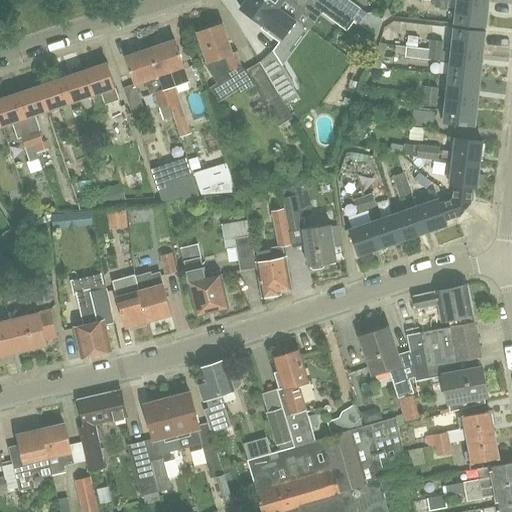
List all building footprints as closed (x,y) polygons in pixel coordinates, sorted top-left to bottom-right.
[(280,43),(296,20),(268,0),(246,0),(240,9),(263,25),(261,29),(280,43)] [(268,0),(296,20),(311,0),(310,0),(268,0)] [(354,18),(328,0),(314,0),(313,3),(347,28),(354,18)] [(328,0),(354,18),(361,8),(350,0),(328,0)] [(435,0),(435,8),(449,9),(450,0),(435,0)] [(486,27),(488,3),(461,0),(456,0),(454,24),(486,27)] [(240,66),(235,51),(232,52),(222,23),(197,32),(208,62),(219,84),(231,75),(229,70),(240,66)] [(431,35),(432,24),(389,24),(389,34),(431,35)] [(482,55),(485,31),(453,27),(451,51),(482,55)] [(175,86),(189,81),(175,39),(150,48),(173,117),(180,137),(192,133),(175,86)] [(444,42),(431,40),(430,49),(443,51),(444,42)] [(173,117),(150,48),(126,56),(136,85),(147,81),(152,95),(155,94),(164,120),(173,117)] [(442,61),(443,51),(430,49),(430,50),(408,48),(406,57),(442,61)] [(260,62),(259,63),(279,97),(280,97),(278,94),(293,86),(273,50),(260,62)] [(480,79),(482,55),(451,51),(448,75),(480,79)] [(119,100),(114,87),(106,62),(83,70),(91,95),(101,92),(105,105),(119,100)] [(265,105),(279,97),(259,63),(245,71),(265,105)] [(69,103),(91,95),(83,70),(60,78),(69,103)] [(477,102),(480,79),(448,75),(445,98),(477,102)] [(46,110),(69,103),(60,78),(38,85),(46,110)] [(34,114),(46,110),(38,85),(15,93),(34,146),(44,143),(34,114)] [(147,114),(137,85),(125,89),(135,118),(147,114)] [(426,87),(425,96),(439,97),(440,88),(426,87)] [(34,146),(15,93),(0,98),(0,121),(1,126),(12,122),(18,139),(22,137),(30,161),(39,158),(34,146)] [(424,105),(438,106),(439,97),(425,96),(424,105)] [(292,118),(279,97),(265,105),(278,126),(292,118)] [(474,126),(477,102),(445,98),(443,122),(474,126)] [(110,120),(106,108),(97,110),(100,122),(110,120)] [(436,113),(415,111),(413,126),(434,129),(436,113)] [(74,118),(78,131),(87,128),(83,115),(74,118)] [(70,134),(78,131),(74,118),(65,121),(70,134)] [(453,161),(479,164),(482,141),(455,138),(453,161)] [(402,153),(403,145),(391,143),(390,152),(402,153)] [(418,146),(404,144),(403,154),(416,156),(416,157),(439,160),(441,147),(418,144),(418,146)] [(42,160),(29,163),(32,175),(45,172),(42,160)] [(469,204),(468,203),(470,187),(476,188),(479,164),(453,161),(450,185),(456,186),(455,196),(468,206),(469,204)] [(236,192),(226,163),(194,173),(201,194),(236,192)] [(196,195),(189,174),(164,183),(169,198),(196,195)] [(412,193),(405,174),(391,178),(398,198),(412,193)] [(125,200),(121,186),(111,189),(114,201),(125,200)] [(367,210),(377,206),(372,193),(363,196),(367,210)] [(299,196),(290,198),(283,199),(285,210),(284,210),(288,228),(304,225),(299,196)] [(359,213),(367,210),(363,196),(354,199),(359,213)] [(461,214),(465,210),(452,199),(440,204),(438,199),(416,207),(424,232),(447,224),(445,218),(460,213),(461,214)] [(30,203),(18,205),(23,222),(34,219),(30,203)] [(402,239),(424,232),(416,207),(394,214),(402,239)] [(127,228),(126,209),(107,210),(109,229),(127,228)] [(288,228),(284,210),(272,212),(278,242),(290,239),(288,228)] [(92,227),(91,213),(51,216),(52,229),(92,227)] [(381,247),(402,239),(394,214),(372,222),(381,247)] [(240,272),(256,270),(248,222),(223,225),(227,248),(236,247),(240,272)] [(358,255),(381,247),(372,222),(349,230),(358,255)] [(330,225),(302,229),(308,267),(308,266),(312,270),(322,269),(324,264),(336,262),(333,247),(330,227),(330,225)] [(341,245),(338,226),(330,227),(333,247),(341,245)] [(196,244),(180,248),(196,314),(228,306),(220,275),(205,279),(196,244)] [(291,289),(285,258),(284,258),(282,246),(270,248),(272,260),(257,263),(263,296),(279,293),(279,291),(291,289)] [(165,274),(178,271),(173,252),(160,256),(165,274)] [(148,320),(171,314),(159,272),(152,274),(151,271),(135,276),(148,320)] [(165,276),(169,297),(185,294),(180,273),(165,276)] [(148,320),(135,276),(134,274),(112,281),(125,327),(129,326),(131,330),(146,326),(145,321),(148,320)] [(42,285),(44,298),(52,296),(51,284),(42,285)] [(468,316),(473,315),(467,285),(413,296),(414,297),(416,309),(438,305),(441,321),(448,320),(449,327),(469,323),(468,316)] [(84,323),(73,326),(81,358),(111,351),(104,319),(97,321),(95,313),(112,309),(107,288),(103,289),(103,287),(85,291),(86,296),(78,298),(84,323)] [(47,345),(46,340),(57,337),(50,310),(8,320),(16,352),(47,345)] [(0,356),(16,352),(8,320),(0,321),(0,356)] [(454,361),(480,357),(473,323),(469,323),(449,327),(420,332),(426,366),(454,361)] [(359,336),(371,374),(386,369),(391,384),(402,381),(385,328),(359,336)] [(272,373),(277,389),(275,390),(281,409),(291,440),(293,446),(313,440),(304,410),(296,384),(306,381),(296,350),(273,358),(277,372),(272,373)] [(212,434),(232,427),(226,409),(226,408),(221,395),(234,390),(239,388),(241,384),(237,372),(233,370),(228,371),(225,360),(200,368),(204,383),(199,385),(204,400),(207,399),(210,409),(204,410),(212,434)] [(447,403),(487,395),(482,368),(456,373),(454,361),(426,366),(423,366),(425,379),(442,376),(447,403)] [(100,445),(95,424),(127,416),(121,389),(78,399),(83,425),(79,426),(89,470),(99,467),(96,454),(102,453),(100,445)] [(182,450),(205,444),(191,392),(168,398),(182,450)] [(159,492),(171,489),(163,462),(170,460),(169,454),(182,450),(168,398),(145,405),(154,439),(155,439),(159,453),(162,452),(163,458),(151,461),(159,492)] [(338,418),(328,422),(331,435),(352,429),(352,428),(360,419),(356,403),(350,408),(349,407),(342,411),(338,418)] [(463,408),(464,414),(465,416),(486,411),(485,403),(463,408)] [(384,419),(382,413),(373,408),(361,412),(365,424),(384,419)] [(291,440),(281,409),(266,414),(276,445),(291,440)] [(467,440),(494,435),(489,411),(457,417),(459,430),(427,436),(429,446),(437,445),(450,443),(452,442),(467,440)] [(313,441),(313,440),(293,446),(293,447),(246,461),(260,511),(388,511),(382,491),(408,483),(394,416),(352,429),(331,435),(322,438),(313,441)] [(65,465),(74,462),(64,423),(41,429),(52,474),(66,470),(65,465)] [(43,476),(52,474),(41,429),(17,435),(21,451),(10,453),(19,489),(31,487),(29,480),(33,472),(39,471),(39,474),(43,476)] [(465,464),(498,458),(494,435),(467,440),(469,451),(463,453),(465,464)] [(159,492),(151,461),(146,441),(128,445),(140,497),(159,492)] [(451,453),(450,443),(437,445),(439,455),(451,453)] [(231,501),(212,444),(200,447),(211,485),(217,483),(224,505),(231,501)] [(449,495),(466,491),(511,482),(511,461),(489,466),(491,477),(453,484),(447,485),(449,495)] [(0,491),(9,490),(6,476),(0,477),(0,491)] [(94,511),(99,511),(92,476),(76,480),(82,511),(94,511)] [(496,506),(511,503),(511,482),(466,491),(468,501),(494,497),(496,506)] [(69,511),(66,497),(57,499),(59,511),(69,511)] [(446,507),(445,497),(427,499),(429,510),(446,507)] [(511,511),(511,503),(496,506),(497,511),(511,511)]
